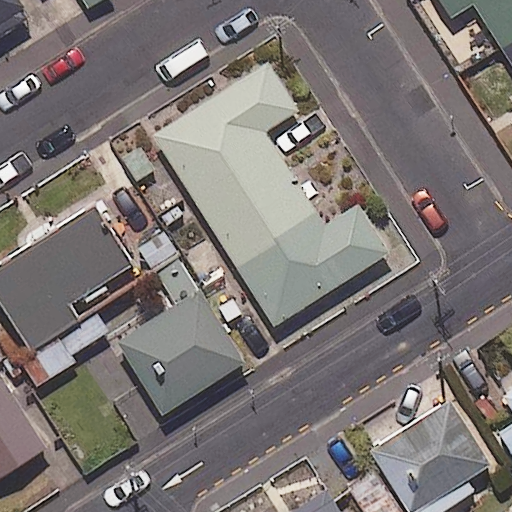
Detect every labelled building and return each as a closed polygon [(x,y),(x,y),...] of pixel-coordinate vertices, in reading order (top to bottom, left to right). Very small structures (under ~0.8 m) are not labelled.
[(0,0),(0,17),(22,4),(19,0),(0,0)] [(511,0),(441,0),(449,12),(467,0),(471,0),(511,63),(511,108),(509,111),(511,115),(511,0)] [(294,105),(265,58),(151,130),(270,320),(385,248),(356,201),(322,222),(261,126),(294,105)] [(129,260),(93,201),(0,258),(0,300),(31,350),(19,358),(34,383),(74,358),(69,351),(107,328),(92,305),(109,295),(99,279),(129,260)] [(241,357),(196,286),(89,355),(135,426),(241,357)] [(0,471),(44,445),(0,374),(0,471)] [(511,381),(500,389),(511,407),(511,423),(499,432),(511,451),(511,381)] [(486,460),(447,395),(369,443),(410,511),(444,511),(441,506),(472,487),(463,474),(486,460)] [(402,511),(376,467),(348,483),(364,511),(402,511)] [(340,511),(329,494),(300,511),(340,511)]
